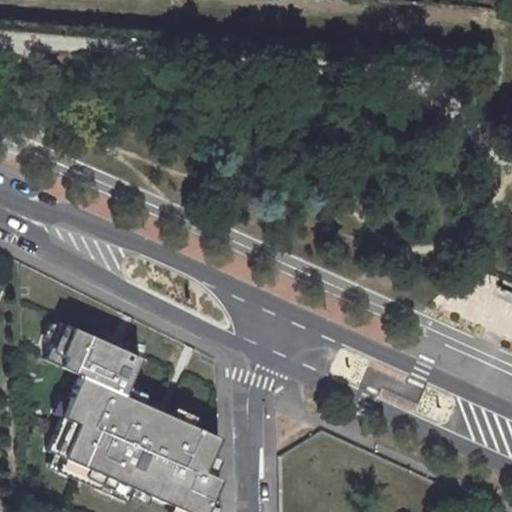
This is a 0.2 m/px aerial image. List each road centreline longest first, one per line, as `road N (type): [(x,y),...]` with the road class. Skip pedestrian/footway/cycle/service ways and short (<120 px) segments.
road 1 (primary): [(281,308),(135,240),(0,201)]
road 2 (primary): [(0,213),(123,292),(262,359)]
road 3 (primary): [(262,359),(511,470)]
road 4 (primary): [(511,411),(281,308)]
road 5 (residential): [(262,359),(248,394),(249,511)]
